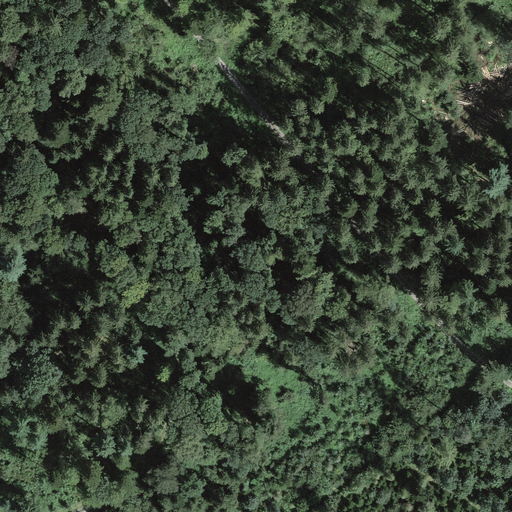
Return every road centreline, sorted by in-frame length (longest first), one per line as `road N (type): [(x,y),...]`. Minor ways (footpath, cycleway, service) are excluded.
road 1 (track): [(171,0),(432,313),(511,383)]
road 2 (track): [(81,511),(149,455),(170,419),(179,357),(141,291),(48,229),(0,210)]
road 3 (track): [(484,365),(309,511)]
